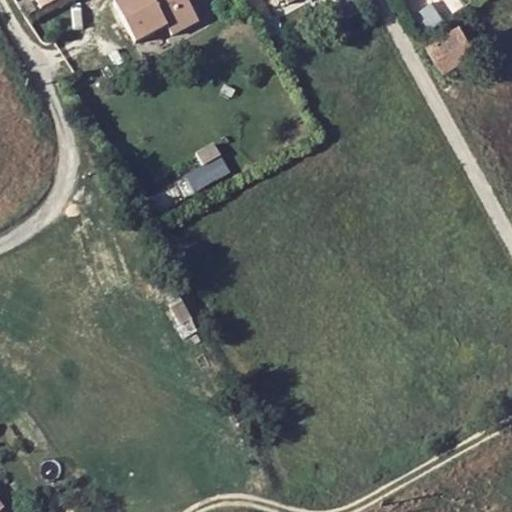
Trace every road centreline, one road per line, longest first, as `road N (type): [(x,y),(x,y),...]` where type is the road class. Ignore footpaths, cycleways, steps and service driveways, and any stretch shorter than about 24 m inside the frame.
road 1 (track): [(0,243),(52,210),(68,155),(58,118),(0,6)]
road 2 (unclassified): [(511,244),(376,0)]
road 3 (track): [(511,424),(342,511)]
